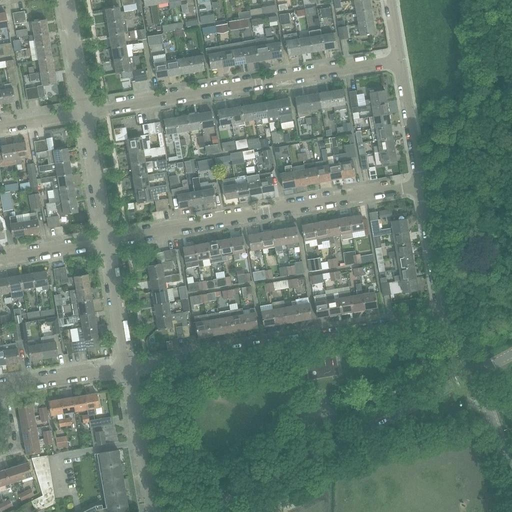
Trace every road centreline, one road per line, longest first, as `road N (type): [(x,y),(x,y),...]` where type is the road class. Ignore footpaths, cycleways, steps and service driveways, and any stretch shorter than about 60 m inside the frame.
road 1 (residential): [(126,367),(439,314)]
road 2 (residential): [(86,112),(399,60)]
road 3 (residential): [(107,242),(418,186)]
road 4 (tertiary): [(211,511),(471,375)]
road 5 (tertiary): [(149,511),(126,367)]
road 6 (tertiary): [(107,242),(86,112)]
road 7 (residential): [(439,314),(418,186)]
road 8 (residential): [(418,186),(399,60)]
road 9 (tertiary): [(126,367),(107,242)]
road 10 (residential): [(4,388),(126,367)]
